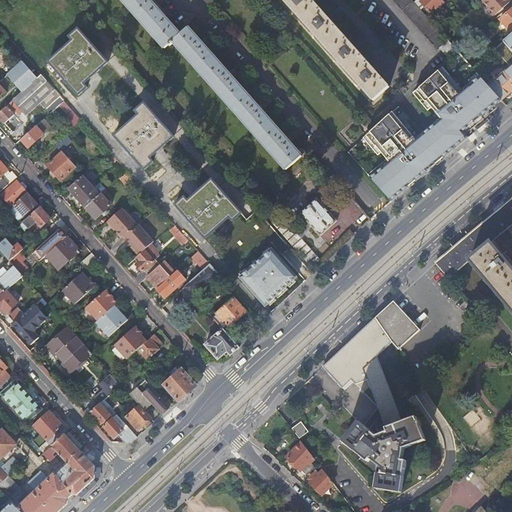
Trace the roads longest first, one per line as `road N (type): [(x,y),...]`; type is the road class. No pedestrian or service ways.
road 1 (residential): [(232,434),(511,180)]
road 2 (residential): [(0,138),(223,389)]
road 3 (residential): [(398,228),(196,0)]
road 4 (primary): [(398,228),(223,389)]
road 5 (residential): [(0,333),(130,476)]
road 6 (primary): [(511,131),(398,228)]
road 7 (residential): [(85,511),(0,421)]
